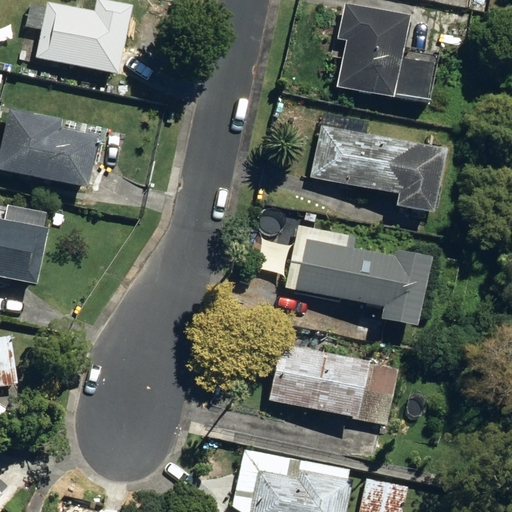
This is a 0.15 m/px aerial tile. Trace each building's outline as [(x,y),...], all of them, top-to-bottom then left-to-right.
[(37,64),(118,83),(134,13),(99,5),(95,19),(50,9),(37,64)] [(396,103),(429,110),(439,59),(405,51),(411,24),(346,10),(339,45),(347,47),(338,94),(395,106),(396,103)] [(0,158),(0,168),(88,188),(97,142),(104,144),(107,130),(11,109),(0,158)] [(321,121),(327,125),(333,122),(333,115),(327,111),(321,114),(321,121)] [(397,207),(435,214),(447,149),(321,125),(311,177),(400,195),(397,207)] [(0,277),(37,285),(48,230),(43,229),(47,213),(9,206),(6,222),(0,220),(0,277)] [(381,320),(418,327),(432,258),(397,251),(396,258),(346,248),(350,232),(341,230),(338,246),(307,240),(296,289),(384,308),(381,320)] [(0,386),(17,384),(10,335),(0,337),(0,386)] [(269,400),(387,425),(399,368),(281,344),(269,400)] [(346,511),(352,482),(306,472),(308,462),(245,449),(234,505),(240,511),(346,511)] [(359,511),(403,511),(409,487),(366,478),(359,511)]
